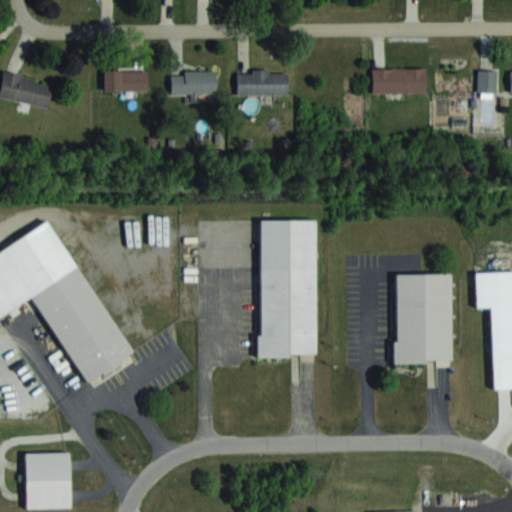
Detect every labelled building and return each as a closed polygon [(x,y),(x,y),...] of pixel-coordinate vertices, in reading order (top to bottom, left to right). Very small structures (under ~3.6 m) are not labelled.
[(424,68),(370,68),(370,92),(424,92),(424,68)] [(147,91),(147,70),(103,70),(103,91),(147,91)] [(215,71),(170,70),(170,93),(189,93),(189,101),(198,101),(198,92),(215,92),(215,71)] [(0,97),(47,107),(52,82),(3,71),(0,83),(0,97)] [(287,93),(287,71),(236,71),(236,93),(287,93)] [(495,71),(476,71),(476,93),(495,93),(495,71)] [(252,356),(252,334),(255,334),(255,218),(310,218),(310,352),(283,352),(283,356),(252,356)] [(25,294),(0,310),(0,246),(41,219),(127,350),(113,359),(115,362),(99,373),(96,370),(82,380),(25,294)] [(511,292),(511,386),(488,387),(485,305),(471,306),(470,271),(511,269),(511,292)] [(388,362),(387,340),(391,340),(390,272),(445,272),(446,358),(419,358),(419,361),(388,362)] [(65,506),(21,507),(20,452),(64,451),(65,506)]
